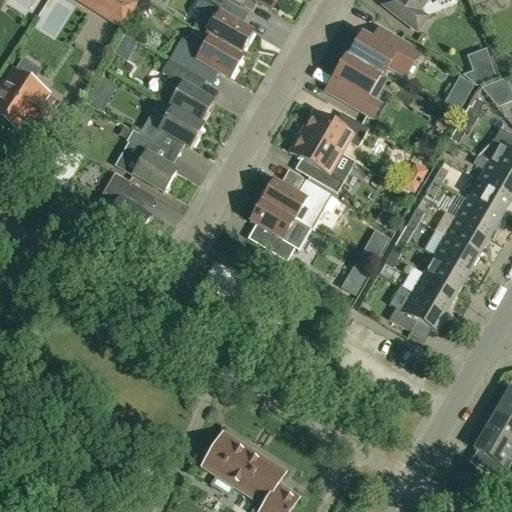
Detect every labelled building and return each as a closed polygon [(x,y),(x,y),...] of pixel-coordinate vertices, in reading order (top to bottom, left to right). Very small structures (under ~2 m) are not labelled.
[(121,29),(136,5),(128,0),(80,0),(79,2),(121,29)] [(239,56),(240,56),(253,34),(227,19),(234,8),(220,0),(199,0),(193,11),(201,16),(193,30),(209,39),(239,56)] [(228,0),(241,7),(244,0),(252,0),(271,11),(276,0),(228,0)] [(387,0),(383,7),(416,32),(427,18),(425,17),(435,13),(437,11),(434,4),(443,0),(387,0)] [(378,30),(371,42),(361,36),(348,58),(348,59),(380,77),(379,78),(382,79),(388,68),(396,72),(398,68),(408,74),(420,54),(378,30)] [(243,58),(240,56),(239,56),(209,39),(203,49),(193,44),(191,46),(181,40),(169,61),(197,78),(204,66),(230,81),(243,58)] [(497,78),(488,55),(469,63),(472,70),(463,74),(476,86),(497,78)] [(326,92),(331,96),(372,119),(380,106),(367,99),(379,78),(380,77),(348,59),(348,58),(346,57),(333,80),(326,92)] [(197,78),(169,61),(168,61),(160,75),(168,79),(156,100),(200,126),(200,125),(213,103),(190,90),(197,78)] [(39,133),(42,128),(57,105),(45,98),(47,94),(12,72),(3,86),(1,84),(0,86),(0,121),(19,133),(25,124),(39,133)] [(460,78),(455,87),(469,95),(474,86),(460,78)] [(511,100),(504,80),(480,89),(497,109),(511,102),(511,100)] [(203,127),(200,125),(200,126),(156,100),(156,101),(171,110),(164,122),(152,114),(139,137),(158,148),(159,148),(166,136),(189,150),(203,127)] [(302,134),(341,157),(348,144),(358,150),(368,131),(345,117),(339,128),(314,113),(302,134)] [(449,142),(457,146),(471,124),(463,119),(449,142)] [(380,123),(376,130),(389,138),(393,131),(380,123)] [(76,125),(67,142),(79,148),(88,131),(76,125)] [(477,158),(511,178),(511,137),(500,131),(493,143),(477,158)] [(158,148),(139,137),(132,133),(126,144),(138,151),(132,159),(138,163),(138,166),(132,177),(163,195),(176,173),(152,158),(158,148)] [(354,165),(341,157),(302,134),(289,155),(311,167),(305,177),(336,196),(354,165)] [(452,156),(457,146),(449,142),(444,151),(452,156)] [(51,168),(54,170),(72,180),(84,159),(64,147),(51,168)] [(511,203),(511,201),(511,178),(477,158),(474,164),(475,168),(483,172),(477,183),(511,203)] [(440,169),(433,182),(441,187),(448,174),(440,169)] [(139,190),(114,176),(102,197),(116,205),(108,218),(139,236),(151,217),(140,210),(142,206),(133,200),(139,190)] [(313,219),(319,209),(327,195),(305,182),(297,196),(273,182),(268,192),(262,194),(258,201),(294,222),(294,221),(300,212),(313,219)] [(433,182),(427,191),(435,196),(441,187),(433,182)] [(500,221),(511,203),(477,183),(466,202),(500,221)] [(311,231),(294,221),(294,222),(258,201),(254,208),(255,213),(249,224),(273,237),(265,251),(286,264),(294,250),(298,253),(311,231)] [(489,240),(500,221),(466,202),(455,220),(489,240)] [(416,210),(411,219),(419,224),(424,215),(416,210)] [(411,219),(406,229),(414,233),(419,224),(411,219)] [(478,259),(489,240),(455,220),(444,239),(478,259)] [(468,277),(478,259),(444,239),(434,258),(468,277)] [(395,247),(389,257),(397,261),(403,252),(395,247)] [(379,259),(365,251),(360,259),(374,267),(379,259)] [(389,257),(384,266),(392,271),(397,261),(389,257)] [(457,296),(468,277),(434,258),(423,276),(457,296)] [(364,274),(368,266),(359,261),(355,269),(364,274)] [(446,315),(457,296),(423,276),(412,295),(446,315)] [(435,334),(446,315),(412,295),(401,314),(395,310),(388,322),(410,334),(417,324),(435,334)] [(284,312),(274,308),(270,322),(279,325),(284,312)] [(496,411),(511,420),(511,392),(508,391),(496,411)] [(511,446),(511,420),(496,411),(485,431),(511,446)] [(511,446),(485,431),(473,451),(491,462),(485,472),(501,481),(511,462),(507,460),(511,451),(511,446)] [(253,511),(290,511),(298,500),(277,487),(285,475),(222,435),(213,450),(207,449),(203,452),(201,458),(204,463),(202,467),(259,503),(253,511)]
